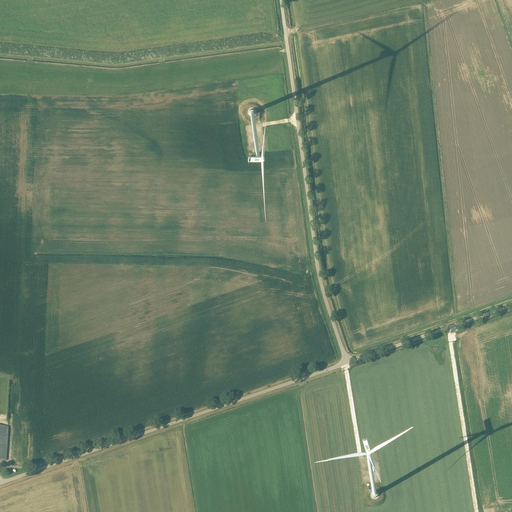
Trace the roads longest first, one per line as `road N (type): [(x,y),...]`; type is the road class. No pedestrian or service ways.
road 1 (unclassified): [(347,362),(319,283),(280,0)]
road 2 (unclassified): [(0,484),(347,362)]
road 3 (unclassified): [(347,362),(511,305)]
